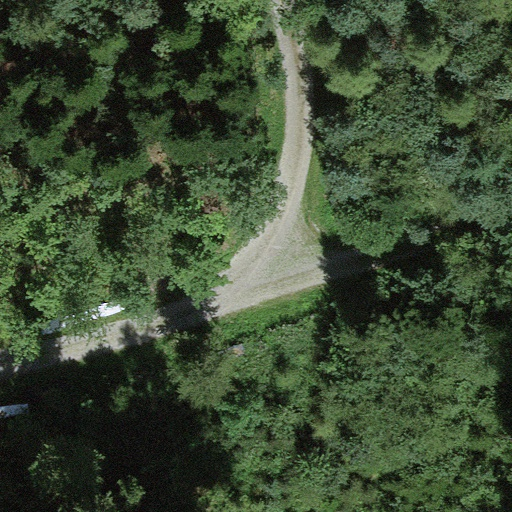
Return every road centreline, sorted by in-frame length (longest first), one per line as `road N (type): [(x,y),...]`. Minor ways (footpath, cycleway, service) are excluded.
road 1 (track): [(511,218),(0,352)]
road 2 (track): [(278,0),(307,54),(315,144),(249,293)]
